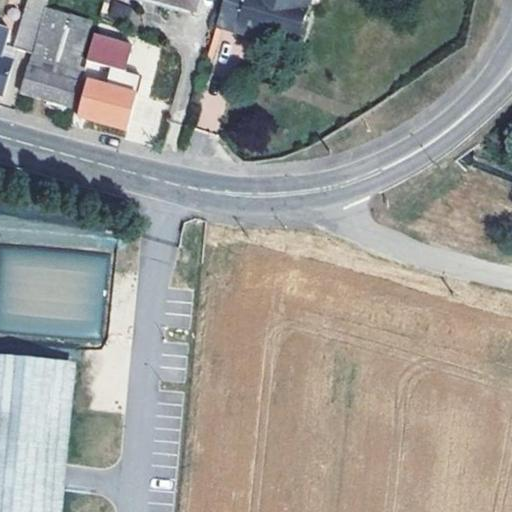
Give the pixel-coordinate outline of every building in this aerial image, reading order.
[(23,0),(9,47),(28,52),(43,0),(23,0)] [(145,0),(196,13),(200,0),(145,0)] [(252,24),(281,30),(311,38),(318,0),(235,0),(230,25),(251,30),(252,24)] [(45,8),(19,92),(75,108),(86,70),(76,67),(88,22),(45,8)] [(0,40),(5,26),(0,24),(0,90),(9,60),(0,57),(0,40)] [(252,24),(251,30),(279,37),(281,30),(252,24)] [(76,116),(126,131),(141,78),(125,73),(134,46),(97,35),(88,62),(111,69),(106,86),(86,81),(76,116)] [(0,511),(41,511),(55,363),(0,358),(0,511)] [(55,363),(41,511),(59,511),(73,365),(55,363)]
